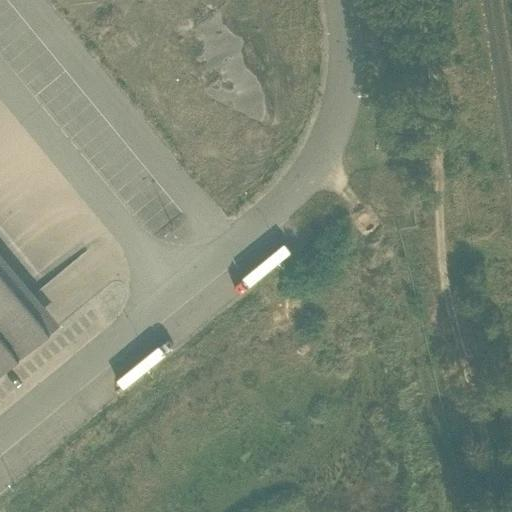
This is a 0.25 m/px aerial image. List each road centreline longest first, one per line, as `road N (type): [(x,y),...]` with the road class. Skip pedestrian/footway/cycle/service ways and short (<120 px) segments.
road 1 (unclassified): [(336,0),(344,56),(338,114),(292,198),(0,436)]
road 2 (track): [(490,511),(443,277),(438,116),(416,0)]
road 3 (track): [(461,508),(398,267),(375,222),(318,162)]
